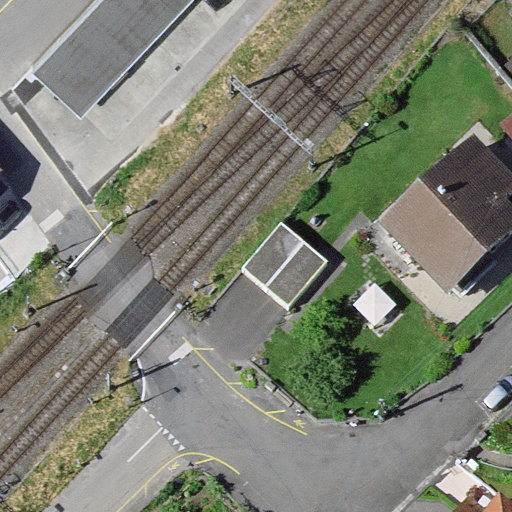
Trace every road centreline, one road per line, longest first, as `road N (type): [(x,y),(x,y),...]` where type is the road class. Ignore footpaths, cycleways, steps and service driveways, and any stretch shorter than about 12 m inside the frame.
road 1 (residential): [(0,126),(207,408)]
road 2 (residential): [(334,511),(511,344)]
road 3 (residential): [(207,408),(95,511)]
road 4 (residential): [(207,408),(301,511)]
